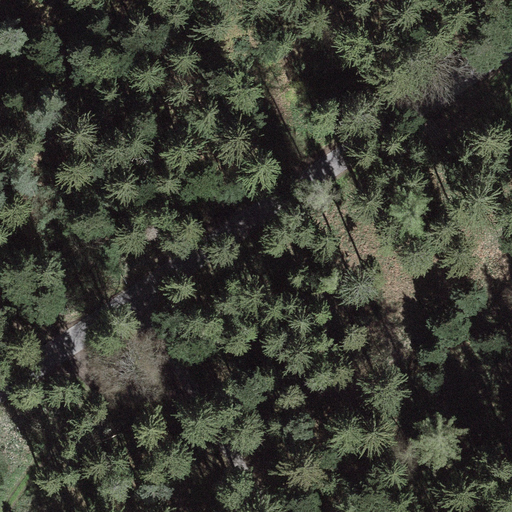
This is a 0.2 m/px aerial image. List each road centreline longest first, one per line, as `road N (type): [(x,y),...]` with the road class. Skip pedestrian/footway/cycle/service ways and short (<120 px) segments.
road 1 (unclassified): [(0,390),(511,39)]
road 2 (track): [(277,511),(137,296)]
